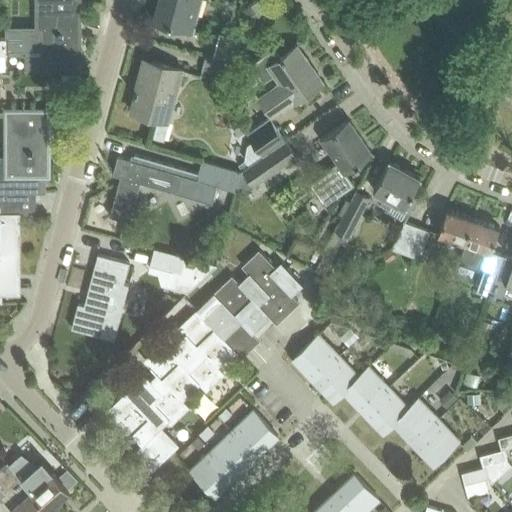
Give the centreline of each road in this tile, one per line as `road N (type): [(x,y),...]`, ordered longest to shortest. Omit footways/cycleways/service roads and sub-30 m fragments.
road 1 (residential): [(0,366),(39,320),(124,0)]
road 2 (unclassified): [(313,0),(406,124),(457,159),(511,181)]
road 3 (unclassified): [(139,511),(0,366)]
road 4 (residential): [(219,511),(322,415)]
